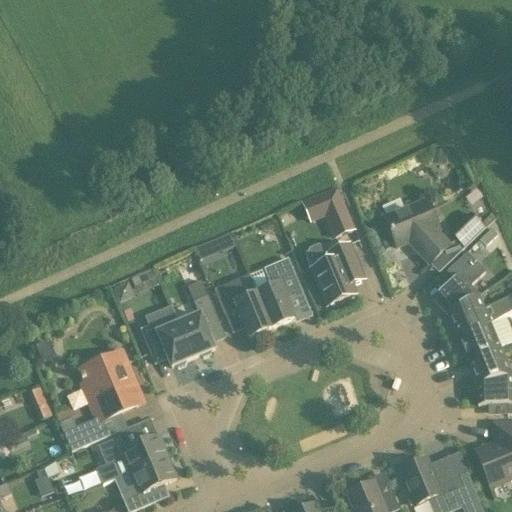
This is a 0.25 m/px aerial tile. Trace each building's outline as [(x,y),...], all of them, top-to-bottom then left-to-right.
[(317,200),(325,218),(335,241),(353,233),(336,192),(317,200)] [(429,268),(449,248),(435,234),(439,233),(426,203),(384,221),(396,250),(408,246),(429,268)] [(474,221),(454,240),(464,251),(484,231),(474,221)] [(488,249),(497,234),(489,229),(480,244),(488,249)] [(232,234),(195,248),(200,261),(237,247),(232,234)] [(355,297),(344,271),(357,266),(349,247),(328,256),(331,263),(310,272),(326,309),(355,297)] [(447,318),(478,298),(469,289),(485,275),(466,255),(446,274),(453,282),(432,302),(447,318)] [(285,302),(302,295),(288,262),(264,272),(271,290),(257,296),(272,332),(294,322),(285,302)] [(511,277),(489,289),(495,303),(511,295),(511,277)] [(187,289),(199,318),(179,326),(193,361),(215,352),(205,328),(218,323),(208,299),(201,283),(187,289)] [(272,332),(257,296),(246,301),(238,283),(214,293),(224,317),(237,311),(250,341),(272,332)] [(478,298),(447,318),(457,340),(490,326),(478,298)] [(193,361),(179,326),(158,335),(155,327),(141,333),(151,357),(164,352),(171,370),(193,361)] [(490,326),(457,340),(466,364),(500,350),(490,326)] [(43,366),(56,361),(47,342),(35,348),(43,366)] [(500,350),(466,364),(476,386),(511,378),(500,350)] [(117,405),(140,396),(122,354),(79,372),(93,405),(89,407),(95,422),(76,430),(72,421),(59,426),(71,455),(107,440),(101,425),(122,416),(117,405)] [(511,387),(511,378),(476,386),(477,408),(506,407),(506,418),(511,417),(511,387)] [(41,389),(30,392),(39,422),(50,418),(41,389)] [(490,490),(511,481),(511,427),(493,428),(494,447),(481,448),(481,453),(476,455),(490,490)] [(131,475),(167,460),(158,438),(125,452),(120,440),(98,449),(106,470),(125,462),(131,475)] [(146,495),(176,482),(167,460),(131,475),(137,489),(120,496),(126,511),(139,511),(151,507),(146,495)] [(452,484),(438,490),(426,462),(400,473),(408,491),(404,493),(410,508),(414,506),(415,508),(427,503),(431,511),(451,511),(462,507),(452,484)] [(398,511),(399,511),(392,495),(379,501),(373,484),(347,495),(354,511),(353,511),(398,511)] [(0,489),(0,502),(11,498),(6,487),(0,489)]
